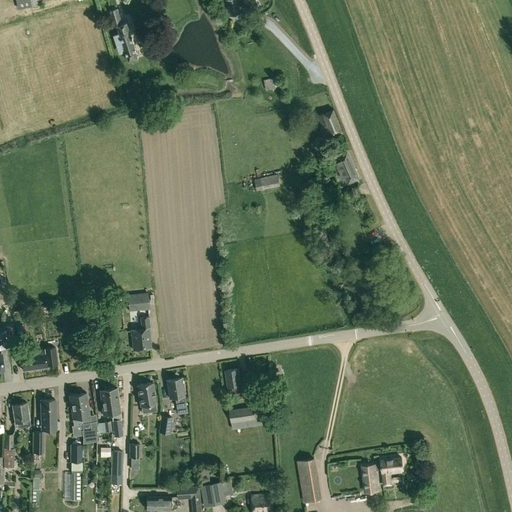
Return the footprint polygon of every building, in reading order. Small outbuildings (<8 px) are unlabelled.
[(17,0),(19,9),(43,5),(41,0),(17,0)] [(234,0),(226,0),(230,16),(242,13),(239,3),(235,4),(234,0)] [(242,0),(248,9),(259,4),(256,0),(242,0)] [(138,58),(128,23),(123,24),(118,8),(110,11),(115,27),(118,26),(129,60),(138,58)] [(276,87),(274,78),(264,80),(265,86),(266,89),(271,88),(276,87)] [(314,122),(320,140),(326,138),(345,131),(336,107),(317,115),(318,120),(314,122)] [(359,177),(347,151),(337,155),(339,159),(336,160),(337,164),(333,166),(342,185),(347,182),(348,184),(359,179),(359,177)] [(256,191),(279,186),(277,174),(254,179),(256,191)] [(127,294),(129,311),(150,309),(148,293),(127,294)] [(122,304),(115,305),(115,313),(123,312),(122,304)] [(36,308),(37,314),(50,312),(49,306),(36,308)] [(131,329),(133,349),(151,347),(149,328),(151,328),(149,317),(148,317),(148,316),(140,317),(142,328),(131,329)] [(46,365),(57,363),(54,347),(41,349),(42,353),(22,356),(24,370),(47,367),(46,365)] [(226,370),(228,387),(229,394),(243,392),(242,384),(239,368),(226,370)] [(180,404),(186,403),(184,395),(182,377),(167,380),(169,397),(179,396),(180,404)] [(152,382),(138,384),(141,406),(151,404),(152,411),(157,411),(155,404),(156,404),(152,382)] [(108,389),(111,413),(120,412),(117,388),(108,389)] [(103,414),(111,413),(108,389),(100,390),(103,414)] [(82,431),(83,438),(96,436),(96,425),(96,422),(91,423),(90,415),(86,392),(78,394),(81,412),(82,424),(83,431),(82,431)] [(81,412),(78,394),(69,395),(74,425),(82,424),(81,412)] [(42,421),(42,422),(56,421),(55,399),(41,399),(42,421)] [(18,421),(19,427),(30,425),(29,420),(30,420),(27,402),(12,404),(15,422),(18,421)] [(233,430),(256,427),(253,406),(229,409),(233,430)] [(161,415),(159,432),(169,433),(172,417),(161,415)] [(123,435),(121,419),(112,420),(114,436),(123,435)] [(44,431),(34,431),(33,453),(43,453),(44,431)] [(5,434),(4,447),(13,448),(13,434),(5,434)] [(71,461),(82,461),(81,444),(80,444),(79,442),(78,442),(77,441),(75,441),(75,442),(73,442),(72,444),(70,444),(70,461),(71,461)] [(139,457),(139,443),(130,443),(130,457),(139,457)] [(13,448),(4,447),(3,466),(14,466),(14,448),(13,448)] [(112,451),(111,476),(120,476),(121,451),(112,451)] [(382,464),(375,465),(375,464),(362,465),(363,472),(364,481),(377,480),(375,470),(382,469),(383,479),(391,478),(390,472),(394,471),(394,470),(396,470),(396,472),(401,471),(401,469),(403,469),(401,457),(381,459),(382,464)] [(74,472),(81,472),(82,472),(82,461),(71,461),(71,472),(74,472)] [(71,473),(71,499),(81,499),(81,472),(74,472),(71,472),(71,473)] [(223,481),(225,495),(234,493),(231,479),(223,481)] [(227,502),(225,495),(223,481),(201,485),(205,506),(227,502)] [(177,488),(178,499),(192,498),(193,511),(201,511),(201,497),(200,486),(177,488)] [(248,498),(248,502),(252,502),(253,511),(273,511),(272,491),(251,493),(252,498),(248,498)] [(148,509),(169,509),(170,496),(148,496),(148,509)]
